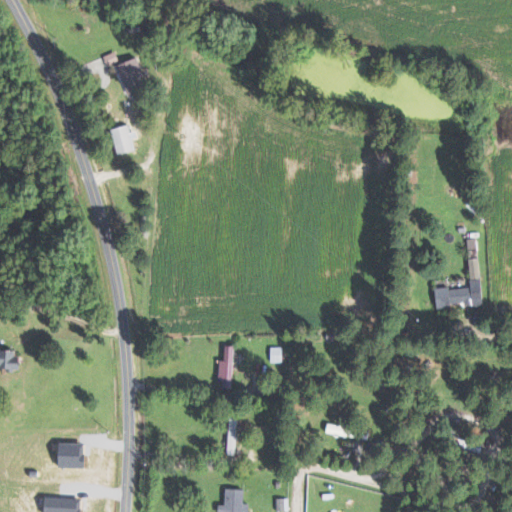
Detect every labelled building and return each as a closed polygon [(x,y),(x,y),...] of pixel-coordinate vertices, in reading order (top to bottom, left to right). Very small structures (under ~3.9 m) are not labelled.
[(121,61),(117,51),(105,55),(109,66),(121,61)] [(120,64),(131,94),(150,87),(139,57),(120,64)] [(136,149),(132,125),(115,127),(119,151),(136,149)] [(486,304),(483,257),(472,257),(474,286),(439,288),(440,307),(466,305),(486,304)] [(237,346),(227,345),(227,359),(222,359),(221,387),(235,387),(237,346)] [(273,362),(285,362),(284,346),(272,346),(273,362)] [(0,367),(21,369),(22,348),(0,347),(0,367)] [(362,437),(364,427),(356,426),(357,418),(348,417),(346,425),(331,423),(330,432),(362,437)] [(251,511),(252,503),(247,503),(248,488),(228,488),(227,504),(224,504),(223,511),(251,511)] [(278,511),(291,510),(291,497),(277,498),(278,511)]
